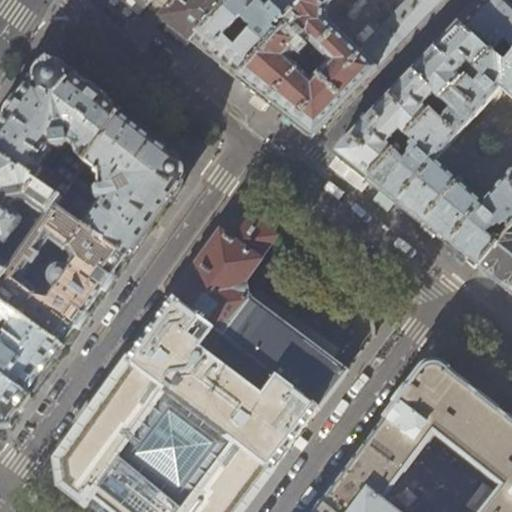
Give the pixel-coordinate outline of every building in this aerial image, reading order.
[(185,38),(192,43),(232,0),(179,0),(162,20),(185,38)] [(285,23),(289,18),(271,4),(266,9),(256,0),(232,0),(192,43),(210,58),(231,75),(238,80),(278,36),(272,31),(282,20),(285,23)] [(306,0),(294,13),(303,22),(290,35),(284,30),(278,36),(238,80),(275,109),(311,138),(338,110),(394,51),(442,0),(306,0)] [(256,0),(266,9),(271,4),(289,18),(294,13),(306,0),(256,0)] [(482,0),(475,8),(459,25),(490,55),(493,54),(504,41),(511,49),(511,9),(502,0),(482,0)] [(432,53),(412,73),(435,96),(442,102),(452,92),(454,93),(464,84),(457,77),(469,65),(475,71),(490,55),(459,25),(432,53)] [(367,182),(403,210),(450,247),(466,259),(477,268),(511,229),(511,58),(505,66),(493,54),(490,55),(475,71),(464,84),(454,93),(452,92),(442,102),(429,115),(403,143),(411,150),(409,154),(409,158),(398,149),(367,182)] [(37,80),(38,85),(33,84),(15,109),(0,130),(0,157),(62,199),(73,183),(85,165),(121,115),(93,93),(73,77),(68,79),(68,76),(65,72),(62,69),(55,66),(50,65),(45,67),(41,70),(38,76),(37,80)] [(347,166),(367,182),(398,149),(403,143),(429,115),(423,109),(435,96),(412,73),(377,110),(334,155),(347,166)] [(157,143),(121,115),(85,165),(98,175),(100,190),(97,193),(97,196),(97,201),(73,183),(62,199),(56,208),(129,261),(161,217),(183,186),(180,161),(157,143)] [(0,287),(13,269),(3,263),(10,251),(5,248),(9,247),(22,228),(35,238),(56,208),(62,199),(0,157),(0,287)] [(0,287),(0,303),(65,350),(98,305),(129,261),(56,208),(35,238),(13,269),(0,287)] [(206,256),(174,301),(216,332),(228,342),(319,410),(343,379),(346,374),(237,293),(277,237),(255,220),(230,224),(206,256)] [(511,229),(477,268),(504,290),(511,296),(511,229)] [(460,267),(466,259),(450,247),(444,254),(460,267)] [(242,511),(297,440),(319,410),(228,342),(220,354),(207,344),(216,332),(174,301),(147,339),(91,416),(58,462),(62,487),(74,496),(86,506),(87,505),(96,511),(242,511)] [(0,428),(11,427),(12,425),(12,424),(45,378),(65,350),(0,303),(0,428)] [(511,511),(511,422),(462,384),(445,370),(422,374),(318,511),(317,511),(511,511)]
